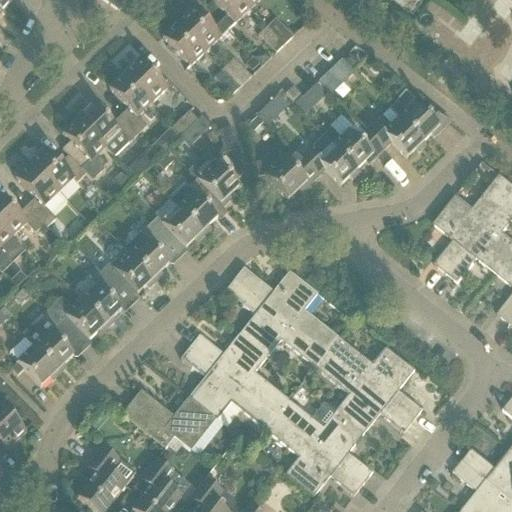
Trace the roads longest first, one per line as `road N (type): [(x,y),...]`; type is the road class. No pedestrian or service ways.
road 1 (residential): [(43,473),(53,429),(66,413),(246,239),(351,218)]
road 2 (residential): [(351,218),(359,257),(473,352),(487,373)]
road 3 (residential): [(385,511),(487,373)]
road 4 (residential): [(0,106),(57,27),(21,0)]
